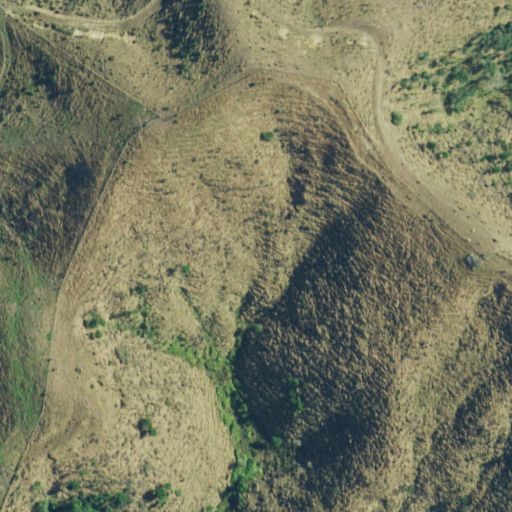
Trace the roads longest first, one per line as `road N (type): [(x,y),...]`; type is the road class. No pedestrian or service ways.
road 1 (track): [(237,0),(284,22),(337,62),(452,247),(511,311)]
road 2 (track): [(0,22),(89,37),(150,0)]
